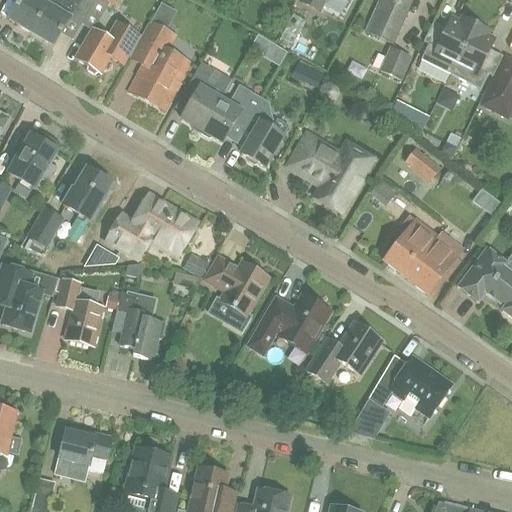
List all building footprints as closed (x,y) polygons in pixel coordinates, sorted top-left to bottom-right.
[(21,0),(9,22),(31,35),(48,7),(48,6),(36,0),(21,0)] [(48,7),(31,35),(54,49),(71,20),(74,15),(86,22),(98,1),(98,0),(78,0),(78,1),(76,0),(51,0),(48,6),(48,7)] [(98,0),(98,1),(111,9),(116,0),(98,0)] [(302,0),(301,3),(320,13),(327,0),(302,0)] [(366,0),(360,11),(407,34),(423,0),(366,0)] [(160,9),(149,28),(132,60),(145,66),(131,92),(166,111),(191,65),(187,64),(180,60),(169,54),(159,48),(167,33),(176,15),(161,7),(160,9)] [(476,26),(462,19),(460,23),(453,19),(448,30),(434,23),(424,44),(429,46),(422,61),(451,76),(476,26)] [(124,66),(140,39),(118,25),(108,40),(93,31),(76,61),(88,68),(88,73),(95,77),(98,74),(101,76),(111,59),(124,66)] [(494,78),(504,58),(490,51),(496,41),(489,37),(490,33),(476,26),(451,76),(481,91),(489,76),(494,78)] [(411,60),(390,51),(380,72),(401,82),(411,60)] [(511,61),(507,59),(500,73),(484,106),(508,119),(511,110),(511,61)] [(182,120),(193,126),(194,131),(201,136),(203,133),(221,101),(212,95),(216,88),(208,83),(215,72),(202,64),(187,92),(196,97),(182,120)] [(313,69),(307,81),(318,86),(324,74),(313,69)] [(319,95),(322,102),(328,105),(336,103),(339,97),(337,89),(330,86),(323,88),(319,95)] [(246,128),(262,100),(249,92),(238,111),(221,101),(203,133),(223,145),(237,122),(246,128)] [(269,104),(262,100),(246,128),(256,133),(242,156),(248,160),(249,164),(254,167),(258,166),(265,170),(283,138),(289,129),(277,121),(274,126),(269,104)] [(407,108),(398,104),(390,119),(399,124),(407,108)] [(0,136),(9,121),(0,115),(0,136)] [(47,185),(57,168),(51,165),(58,154),(30,137),(8,175),(35,192),(42,182),(47,185)] [(355,197),(364,181),(377,160),(346,141),(336,158),(321,149),(323,147),(308,138),(290,169),(305,178),(307,174),(312,178),(310,181),(322,188),(316,198),(314,197),(313,198),(344,216),(344,215),(342,214),(352,196),(355,197)] [(457,150),(445,144),(440,155),(452,161),(457,150)] [(430,185),(440,173),(417,153),(407,166),(430,185)] [(91,224),(113,186),(87,171),(74,192),(73,191),(63,208),(91,224)] [(388,204),(396,194),(381,182),(373,192),(388,204)] [(0,214),(12,190),(0,183),(0,214)] [(133,224),(122,217),(107,243),(139,262),(148,246),(152,238),(157,237),(182,251),(185,246),(186,245),(188,246),(191,246),(196,237),(195,234),(193,233),(197,225),(162,205),(150,225),(148,224),(140,226),(139,227),(133,224)] [(47,250),(64,221),(44,208),(27,238),(47,250)] [(407,282),(437,239),(408,218),(397,232),(404,237),(383,265),(407,282)] [(427,297),(450,267),(449,267),(461,251),(440,235),(437,239),(407,282),(427,297)] [(85,268),(115,266),(119,260),(97,248),(85,268)] [(475,271),(472,269),(457,289),(478,305),(486,295),(504,310),(502,313),(511,320),(511,276),(505,271),(508,266),(487,250),(486,251),(489,253),(475,271)] [(209,267),(191,258),(184,272),(201,281),(209,267)] [(239,272),(219,260),(206,282),(226,294),(221,303),(233,310),(224,325),(242,336),(252,318),(248,316),(269,281),(242,265),(239,272)] [(141,279),(144,266),(141,266),(129,268),(127,276),(141,279)] [(0,279),(0,307),(7,310),(2,327),(29,336),(42,294),(26,290),(31,275),(4,267),(0,279)] [(93,349),(103,310),(76,303),(80,286),(64,282),(57,309),(73,312),(66,342),(93,349)] [(114,282),(110,300),(117,302),(121,284),(114,282)] [(166,325),(163,324),(150,321),(155,303),(121,295),(117,314),(128,317),(120,348),(135,351),(133,358),(153,363),(159,340),(162,341),(162,339),(166,325)] [(331,314),(303,297),(295,311),(276,300),(249,348),(263,357),(277,333),(281,336),(279,339),(307,355),(331,314)] [(360,377),(382,343),(355,326),(334,358),(322,350),(307,372),(326,385),(340,364),(360,377)] [(408,366),(395,357),(379,383),(430,419),(452,387),(412,360),(408,366)] [(179,361),(164,370),(172,382),(186,373),(179,361)] [(375,442),(390,416),(381,410),(368,401),(349,435),(375,442)] [(0,454),(8,457),(8,455),(18,458),(22,442),(12,439),(18,414),(0,409),(0,454)] [(97,441),(66,433),(55,477),(67,480),(72,463),(90,468),(89,472),(103,476),(106,463),(107,463),(113,441),(98,437),(97,441)] [(137,450),(125,494),(129,495),(125,509),(137,511),(142,511),(146,500),(150,501),(147,511),(174,511),(176,506),(161,502),(164,493),(172,459),(137,450)] [(234,511),(239,496),(225,493),(229,477),(199,470),(189,511),(234,511)] [(54,511),(55,510),(50,508),(55,484),(39,480),(31,511),(54,511)] [(286,511),(290,499),(260,492),(255,511),(254,511),(286,511)]
